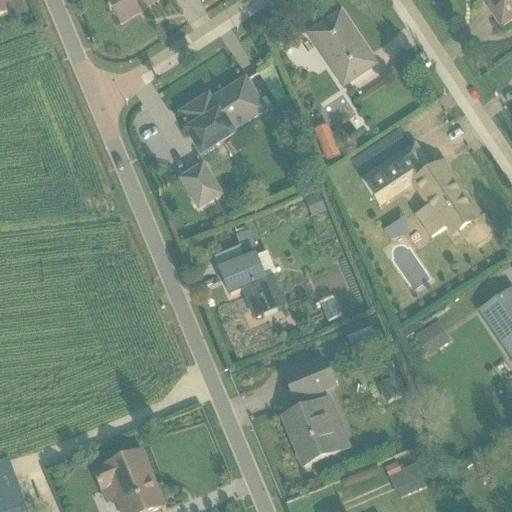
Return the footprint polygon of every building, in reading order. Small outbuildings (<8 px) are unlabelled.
[(106,0),(103,2),(110,12),(108,13),(110,16),(112,15),(121,29),(137,18),(135,15),(140,12),(142,15),(165,0),(106,0)] [(511,0),(480,0),(501,30),(511,23),(511,0)] [(344,90),(376,69),(341,17),(309,38),(344,90)] [(275,108),(286,101),(273,70),(258,78),(268,94),(266,95),(275,108)] [(201,105),(181,118),(192,135),(188,138),(202,160),(221,148),(220,146),(266,117),(245,84),(204,110),(201,105)] [(327,165),(340,160),(328,129),(323,130),(320,124),(310,128),(313,135),(315,135),(327,165)] [(487,241),(489,230),(483,220),(479,222),(472,212),(470,214),(466,208),(469,207),(442,167),(429,175),(422,164),(423,164),(422,162),(421,162),(414,152),(416,151),(414,149),(361,183),(379,212),(412,192),(426,213),(415,220),(430,244),(446,233),(452,244),(460,239),(465,247),(475,248),(487,241)] [(205,169),(181,185),(194,206),(192,207),(195,212),(197,211),(199,214),(223,198),(205,169)] [(313,221),(325,215),(318,198),(305,204),(313,221)] [(242,257),(254,252),(248,237),(237,241),(242,257)] [(254,323),(285,311),(273,280),(276,279),(267,256),(220,275),(230,301),(243,295),(254,323)] [(511,365),(511,294),(479,317),(511,365)] [(324,323),(338,318),(330,298),(316,304),(324,323)] [(417,339),(430,360),(450,348),(437,327),(417,339)] [(353,359),(377,349),(371,333),(347,342),(353,359)] [(295,411),(337,393),(325,363),(282,381),(295,411)] [(386,406),(402,399),(389,368),(380,372),(386,386),(378,389),(386,406)] [(304,472),(352,452),(332,404),(284,423),(304,472)] [(143,457),(92,479),(107,510),(116,507),(118,511),(160,511),(151,487),(155,486),(143,457)] [(454,473),(459,481),(480,467),(475,460),(454,473)] [(0,511),(26,511),(10,465),(0,468),(0,511)] [(397,467),(384,473),(398,504),(429,491),(420,468),(401,475),(397,467)]
